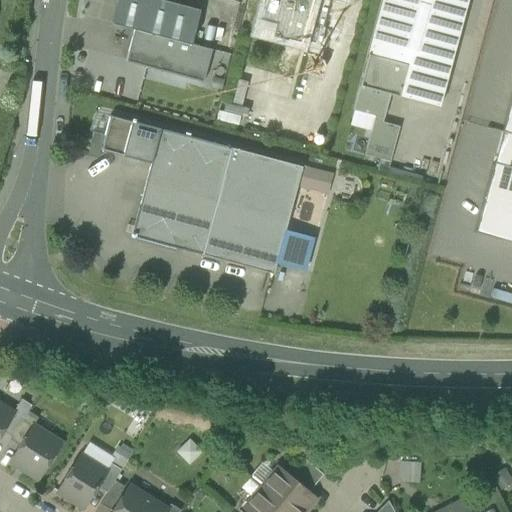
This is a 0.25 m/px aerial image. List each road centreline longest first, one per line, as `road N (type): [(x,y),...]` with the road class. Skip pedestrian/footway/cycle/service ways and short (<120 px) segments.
road 1 (tertiary): [(511,376),(292,365),(145,339),(0,295)]
road 2 (unclassified): [(0,283),(34,165),(55,0)]
